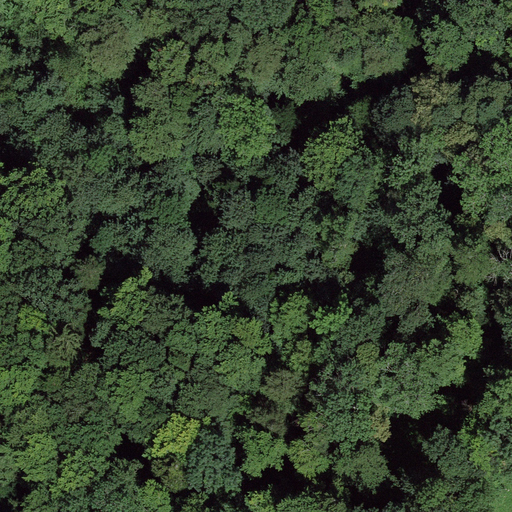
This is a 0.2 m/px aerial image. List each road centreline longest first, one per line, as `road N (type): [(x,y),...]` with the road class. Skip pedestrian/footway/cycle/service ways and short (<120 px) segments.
road 1 (residential): [(214,0),(345,17),(511,8)]
road 2 (track): [(54,511),(0,361)]
